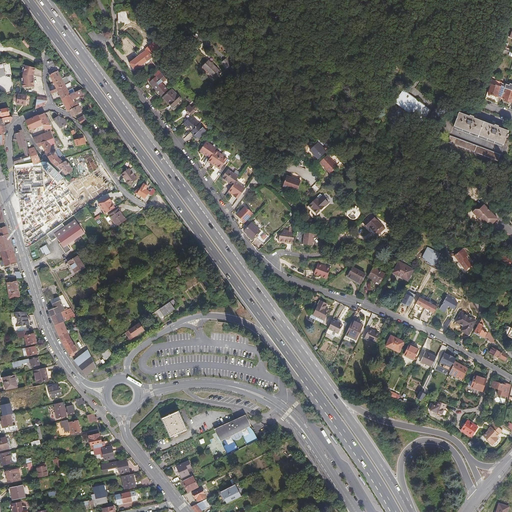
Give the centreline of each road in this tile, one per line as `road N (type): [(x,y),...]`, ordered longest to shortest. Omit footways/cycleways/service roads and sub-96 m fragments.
road 1 (trunk): [(323,379),(41,0)]
road 2 (trunk): [(27,0),(304,377)]
road 3 (track): [(320,0),(328,80),(353,157),(441,241)]
road 4 (residential): [(101,45),(267,266)]
road 5 (residential): [(267,266),(404,320),(511,379)]
road 6 (secondary): [(79,380),(45,324),(5,196)]
road 7 (residential): [(179,223),(122,191),(79,127),(47,107)]
road 8 (trunk): [(467,459),(448,437),(358,411),(323,379)]
road 9 (trunk): [(304,377),(394,511)]
road 10 (trunk): [(398,493),(402,455),(432,441),(454,454),(474,502)]
road 11 (track): [(365,0),(409,55),(470,100)]
road 12 (residential): [(441,241),(511,359)]
road 13 (trunk): [(398,493),(323,379)]
road 14 (trunk): [(205,316),(249,326),(304,377)]
